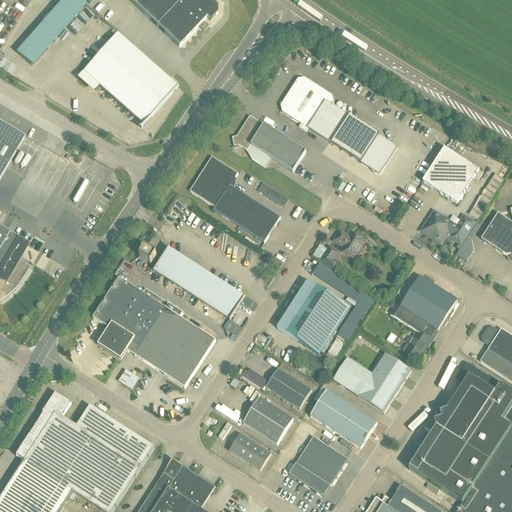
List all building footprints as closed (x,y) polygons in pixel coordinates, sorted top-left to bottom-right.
[(30,66),(84,5),(78,0),(63,0),(16,54),(30,66)] [(128,0),(179,48),(207,19),(210,22),(217,14),(217,8),(209,0),(128,0)] [(178,88),(117,35),(83,73),(77,80),(92,94),(95,91),(99,87),(144,127),(178,88)] [(282,114),(301,126),(299,128),(306,133),(307,130),(379,177),(397,149),(379,137),(346,116),(335,108),(332,97),(304,79),(298,81),(281,107),(282,114)] [(306,154),(264,127),(250,118),(246,124),(237,138),(232,140),(234,148),(238,147),(248,153),(251,147),(293,174),(306,154)] [(0,180),(24,139),(0,124),(0,180)] [(457,206),(479,172),(446,150),(424,184),(457,206)] [(89,166),(93,159),(88,156),(84,163),(89,166)] [(265,245),(281,219),(235,190),(237,181),(236,180),(238,175),(212,159),(190,193),(216,210),(214,212),(265,245)] [(478,222),(504,181),(495,175),(469,216),(478,222)] [(511,209),(511,210),(511,211),(511,222),(498,215),(482,241),(511,260),(511,209)] [(427,237),(441,246),(449,235),(451,237),(450,239),(461,246),(475,225),(464,218),(457,228),(454,226),(455,226),(434,213),(424,229),(426,230),(427,237)] [(26,246),(29,247),(12,237),(9,236),(9,235),(0,229),(0,277),(5,280),(0,288),(0,302),(8,298),(15,291),(20,284),(25,276),(30,269),(30,268),(20,262),(17,261),(26,246)] [(350,239),(341,233),(334,243),(343,249),(341,252),(354,261),(366,243),(352,235),(350,239)] [(467,263),(474,252),(471,241),(468,239),(457,257),(467,263)] [(246,298),(219,281),(169,249),(162,260),(146,250),(140,259),(156,269),(154,273),(230,322),(246,298)] [(327,254),(320,263),(329,269),(335,260),(327,254)] [(438,333),(457,303),(420,279),(401,308),(433,330),(438,333)] [(160,300),(157,304),(119,280),(93,320),(110,331),(109,333),(102,343),(100,346),(122,360),(127,353),(136,358),(185,390),(216,342),(166,310),(168,306),(160,300)] [(319,358),(349,312),(328,298),(307,284),(277,330),(298,344),(319,358)] [(397,306),(393,311),(377,301),(368,315),(376,321),(380,314),(389,320),(390,317),(417,334),(405,354),(418,363),(431,343),(427,340),(433,330),(401,308),(397,306)] [(511,384),(511,337),(502,331),(500,334),(493,330),(488,331),(483,339),(484,343),(491,348),(488,352),(481,364),(511,384)] [(319,378),(327,365),(308,353),(300,366),(319,378)] [(255,363),(265,367),(268,358),(258,354),(255,363)] [(412,373),(391,360),(387,366),(382,363),(373,377),(348,360),(334,382),(384,415),(412,373)] [(511,511),(511,429),(511,428),(502,422),(511,406),(511,393),(501,386),(468,365),(466,366),(457,380),(457,383),(464,387),(447,412),(440,414),(442,420),(435,423),(436,429),(409,471),(461,505),(456,511),(511,511)] [(119,379),(133,387),(140,375),(126,367),(119,379)] [(300,412),(312,393),(279,371),(267,390),(300,412)] [(266,386),(244,372),(241,378),(263,392),(266,386)] [(322,387),(326,380),(321,377),(317,384),(322,387)] [(327,393),(322,389),(314,401),(319,405),(311,418),(361,451),(377,425),(327,393)] [(44,415),(30,437),(23,447),(17,457),(25,463),(0,501),(0,511),(61,511),(69,500),(73,494),(77,496),(101,511),(113,511),(154,450),(91,408),(77,429),(62,419),(71,405),(56,395),(43,415),(44,415)] [(277,447),(294,422),(260,400),(244,425),(277,447)] [(239,415),(221,405),(218,410),(236,421),(239,415)] [(260,473),(271,456),(240,436),(229,453),(260,473)] [(323,499),(348,461),(313,439),(289,477),(323,499)] [(173,462),(155,489),(140,511),(202,511),(200,511),(214,490),(192,476),(193,475),(183,468),(173,462)] [(437,511),(402,488),(393,502),(385,497),(380,504),(374,500),(366,511),(437,511)]
